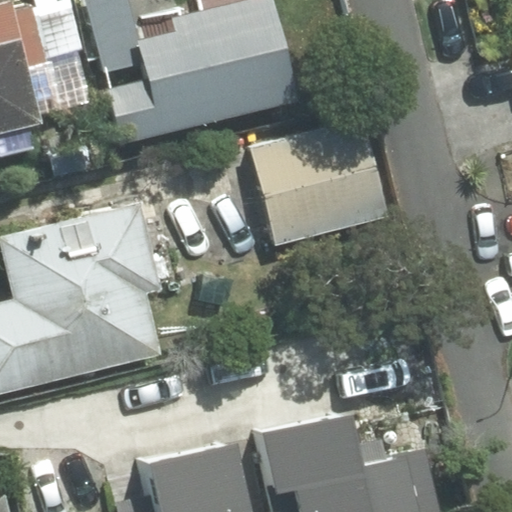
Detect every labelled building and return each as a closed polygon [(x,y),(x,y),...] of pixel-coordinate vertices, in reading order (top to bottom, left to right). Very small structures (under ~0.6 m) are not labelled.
[(98,150),(277,109),(251,1),(151,27),(154,38),(113,47),(122,88),(85,96),(98,150)] [(7,48),(0,49),(0,135),(26,130),(7,48)] [(348,121),(233,152),(263,263),(378,232),(348,121)] [(125,207),(0,238),(0,400),(145,367),(129,300),(147,296),(125,207)] [(416,511),(404,457),(320,476),(312,430),(221,445),(232,508),(254,505),(255,511),(416,511)] [(212,511),(200,458),(107,479),(114,511),(212,511)]
